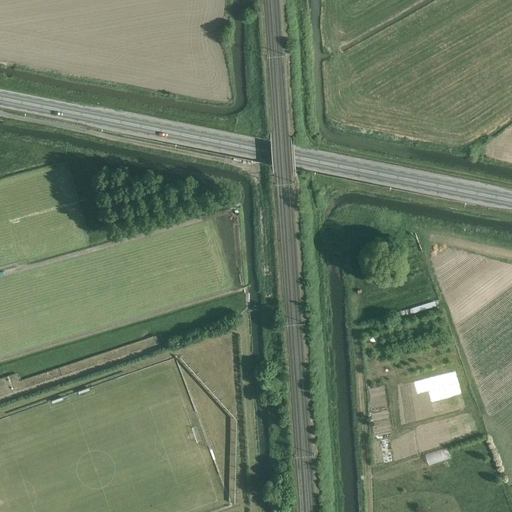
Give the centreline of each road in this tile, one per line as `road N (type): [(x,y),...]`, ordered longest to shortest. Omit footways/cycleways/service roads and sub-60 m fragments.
road 1 (secondary): [(511,201),(0,98)]
road 2 (track): [(224,205),(0,268)]
